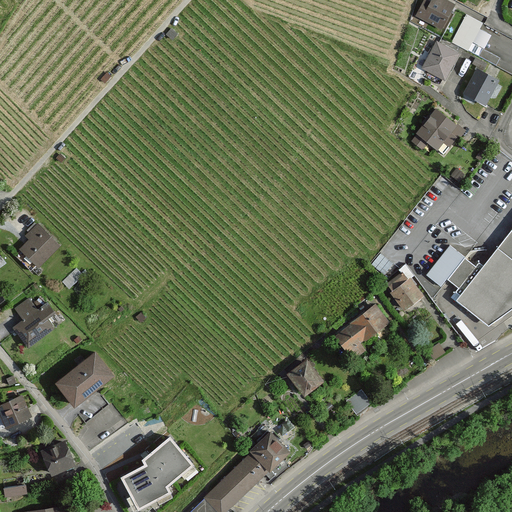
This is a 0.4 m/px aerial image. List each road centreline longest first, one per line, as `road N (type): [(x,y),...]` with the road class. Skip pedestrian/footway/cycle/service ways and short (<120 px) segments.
road 1 (primary): [(511,353),(318,469),(265,511)]
road 2 (track): [(186,0),(0,208)]
road 3 (residential): [(0,349),(95,468),(119,511)]
